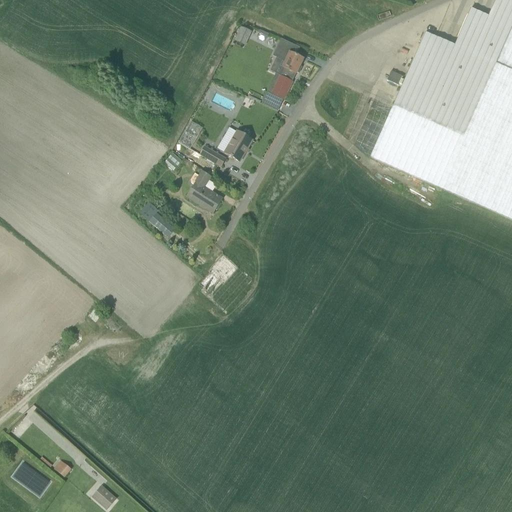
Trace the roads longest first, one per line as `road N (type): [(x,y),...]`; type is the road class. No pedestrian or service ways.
road 1 (unclassified): [(219,248),(330,64),(364,36),(443,0)]
road 2 (residential): [(0,426),(94,339)]
